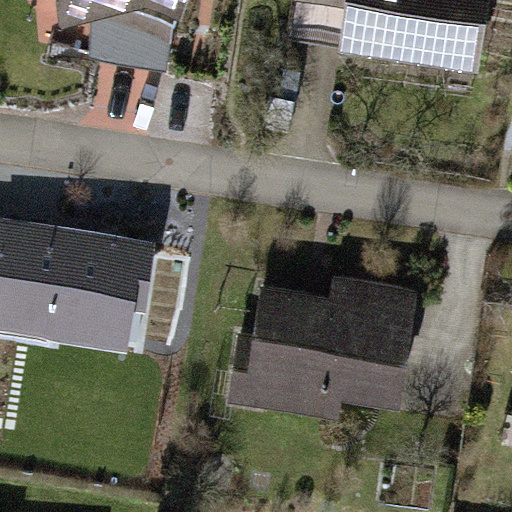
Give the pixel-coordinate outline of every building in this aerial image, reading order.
[(37,0),(32,7),(45,27),(78,9),(156,38),(168,0),(37,0)] [(457,61),(466,0),(325,0),(332,1),(326,41),(457,61)] [(158,236),(4,214),(0,239),(0,320),(131,339),(137,299),(148,300),(158,236)] [(385,400),(407,287),(326,272),(322,295),(243,281),(222,394),(326,413),(330,390),(385,400)] [(511,384),(502,435),(511,437),(511,384)]
